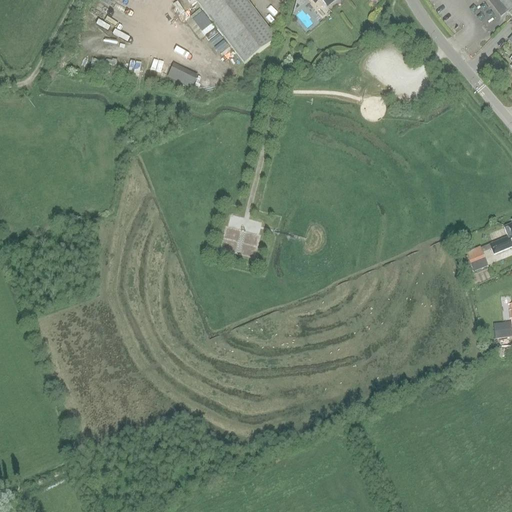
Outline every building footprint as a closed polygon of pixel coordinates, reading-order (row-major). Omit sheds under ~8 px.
[(194,0),(244,64),(276,40),(245,0),(194,0)] [(336,0),(311,0),(316,5),(321,1),(327,8),(336,0)] [(511,0),(497,0),(510,17),(511,15),(511,0)] [(223,40),(219,35),(210,42),(214,47),(223,40)] [(228,46),(224,42),(215,49),(218,53),(228,46)] [(129,68),(138,70),(140,63),(131,60),(129,68)] [(511,220),(511,221),(511,223),(511,224),(508,227),(504,228),(508,238),(490,245),(494,255),(511,247),(511,245),(510,241),(511,239),(511,220)] [(250,245),(247,245),(246,255),(257,256),(259,235),(251,234),(250,245)] [(471,264),(485,258),(481,249),(467,255),(471,264)] [(511,332),(511,323),(494,325),(495,340),(511,337),(511,332)]
